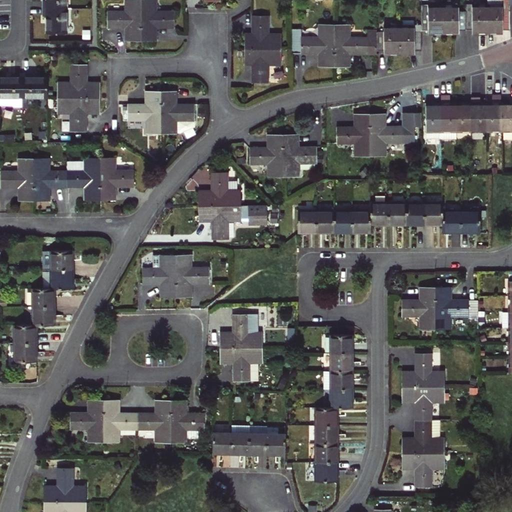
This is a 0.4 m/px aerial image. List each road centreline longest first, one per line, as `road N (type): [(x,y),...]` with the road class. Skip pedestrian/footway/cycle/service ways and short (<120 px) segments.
road 1 (residential): [(232,128),(291,100),(511,50)]
road 2 (residential): [(344,511),(376,448),(377,313)]
road 3 (residential): [(118,373),(176,374),(194,360),(193,330),(180,321),(129,322),(119,340)]
road 4 (residential): [(377,313),(315,310),(305,293),(314,260),(377,259)]
road 5 (residential): [(60,373),(138,225)]
road 6 (residential): [(112,124),(113,64),(218,64)]
road 7 (residential): [(0,225),(138,225)]
road 8 (residential): [(138,225),(170,180),(232,128)]
road 9 (residential): [(377,259),(511,259)]
road 10 (residential): [(8,511),(50,395)]
